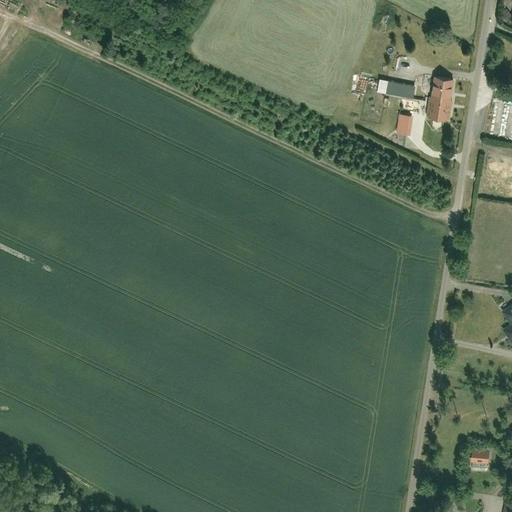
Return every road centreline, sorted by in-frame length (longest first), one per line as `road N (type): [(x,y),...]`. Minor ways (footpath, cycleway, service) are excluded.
road 1 (residential): [(492,0),(409,511)]
road 2 (track): [(455,222),(75,47)]
